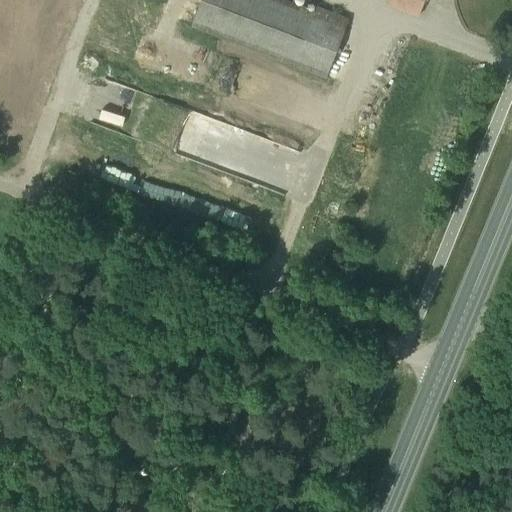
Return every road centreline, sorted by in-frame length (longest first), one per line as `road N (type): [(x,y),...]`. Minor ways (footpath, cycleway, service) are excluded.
road 1 (unclassified): [(440,371),(0,176)]
road 2 (primary): [(440,371),(511,196)]
road 3 (primary): [(382,511),(440,371)]
